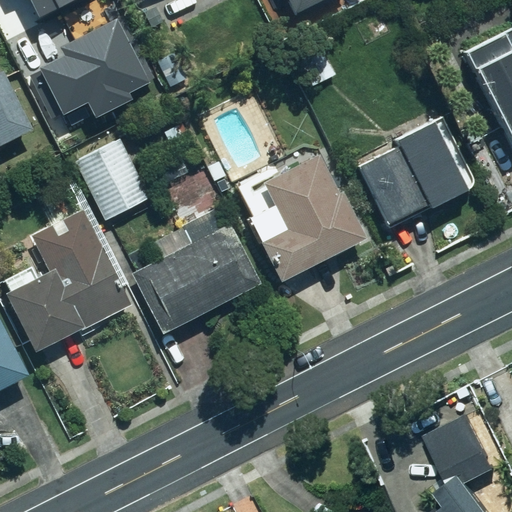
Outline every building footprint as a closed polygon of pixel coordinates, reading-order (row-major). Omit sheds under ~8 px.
[(30,0),(39,17),(73,0),(30,0)] [(153,28),(184,2),(181,0),(163,0),(144,17),(153,28)] [(293,0),(300,12),(321,0),(293,0)] [(118,26),(29,74),(59,130),(92,112),(97,122),(136,102),(131,91),(148,82),(118,26)] [(468,73),(465,75),(500,143),(506,140),(511,151),(511,29),(459,56),(468,73)] [(335,78),(320,51),(298,63),(313,91),(335,78)] [(0,144),(27,131),(0,77),(0,144)] [(429,128),(353,171),(382,224),(418,204),(422,212),(463,189),(429,128)] [(117,141),(71,164),(99,221),(145,199),(117,141)] [(330,198),(313,159),(259,183),(262,191),(245,198),(253,217),(243,221),(270,282),(359,242),(338,194),(330,198)] [(6,295),(0,298),(0,299),(26,354),(124,306),(116,288),(126,283),(81,192),(46,209),(54,224),(25,237),(38,264),(0,282),(6,295)] [(156,334),(257,284),(228,226),(221,230),(213,213),(151,244),(160,260),(128,276),(156,334)] [(0,389),(21,379),(0,334),(0,389)] [(464,473),(493,458),(467,409),(427,431),(449,469),(412,502),(420,510),(417,511),(511,511),(507,505),(499,511),(464,473)]
